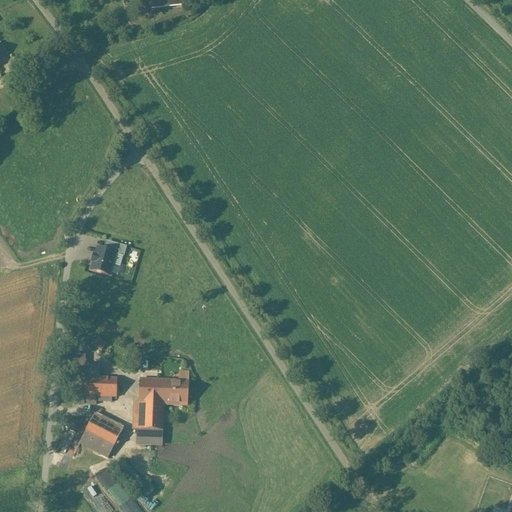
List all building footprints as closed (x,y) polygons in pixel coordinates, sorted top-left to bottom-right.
[(127,247),(106,242),(103,251),(115,254),(115,255),(124,257),(127,247)] [(109,276),(115,255),(115,254),(103,251),(98,249),(96,256),(94,256),(92,263),(93,264),(91,271),(109,276)] [(97,317),(90,313),(85,323),(91,326),(97,317)] [(105,345),(96,338),(92,345),(101,351),(105,345)] [(85,356),(73,355),(72,405),(83,405),(84,378),(85,378),(85,365),(85,356)] [(100,365),(85,365),(85,378),(100,378),(100,365)] [(85,378),(84,378),(83,405),(95,405),(95,402),(96,398),(111,398),(116,398),(117,379),(100,378),(85,378)] [(188,382),(140,380),(138,404),(142,405),(142,404),(163,405),(187,406),(188,382)] [(138,404),(133,404),(132,430),(141,430),(142,405),(138,404)] [(163,405),(142,404),(142,405),(141,430),(162,431),(163,405)] [(122,431),(94,416),(80,443),(108,458),(122,431)] [(141,430),(140,443),(162,444),(162,431),(141,430)] [(137,477),(124,461),(116,468),(128,484),(137,477)]
